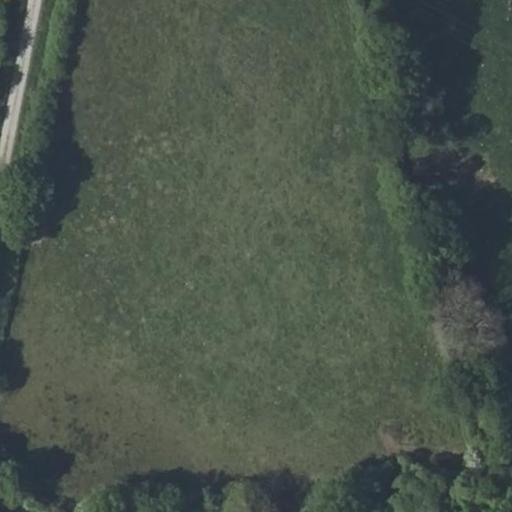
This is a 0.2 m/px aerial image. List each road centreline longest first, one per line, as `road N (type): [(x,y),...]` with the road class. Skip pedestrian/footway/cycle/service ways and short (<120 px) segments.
road 1 (track): [(511,502),(369,0)]
road 2 (track): [(0,205),(38,0)]
